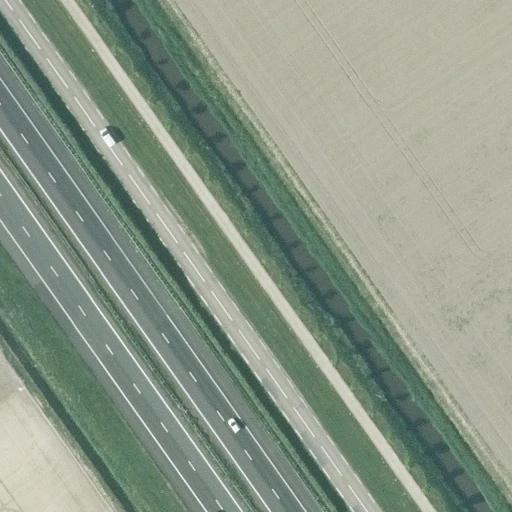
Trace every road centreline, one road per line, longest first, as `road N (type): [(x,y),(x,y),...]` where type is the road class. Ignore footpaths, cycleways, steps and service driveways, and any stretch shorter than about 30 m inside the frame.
road 1 (tertiary): [(367,511),(5,0)]
road 2 (motorway): [(287,511),(0,104)]
road 3 (motorway): [(0,197),(222,511)]
